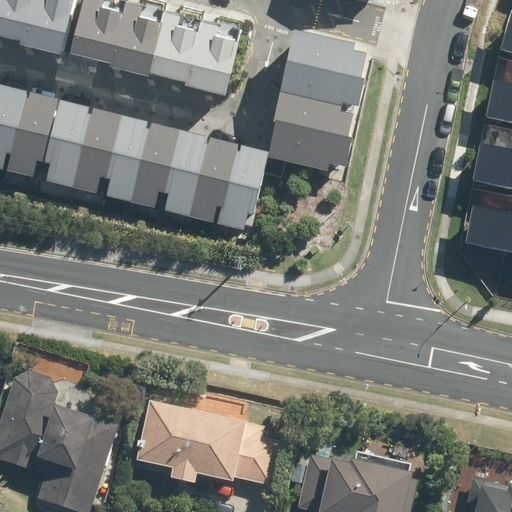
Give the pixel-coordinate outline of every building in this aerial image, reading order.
[(35,0),(0,0),(0,22),(28,30),(35,0)] [(68,41),(78,0),(35,0),(28,30),(68,41)] [(125,1),(125,0),(82,0),(72,41),(111,52),(125,1)] [(168,10),(171,0),(128,0),(115,51),(155,62),(168,10)] [(210,21),(214,7),(184,0),(172,0),(156,62),(196,73),(210,21)] [(238,85),(256,20),(216,9),(198,75),(238,85)] [(511,12),(510,12),(500,50),(511,53),(511,12)] [(350,51),(287,38),(280,71),(355,86),(360,61),(348,59),(350,51)] [(355,86),(280,71),(274,100),(336,113),(337,110),(353,113),(358,87),(355,86)] [(511,83),(491,80),(484,117),(511,122),(511,83)] [(0,172),(6,174),(26,97),(0,90),(0,172)] [(37,184),(56,105),(26,97),(6,174),(37,184)] [(336,113),(274,100),(269,132),(343,146),(348,121),(335,118),(336,113)] [(71,192),(90,114),(56,105),(37,184),(71,192)] [(101,200),(119,121),(90,114),(71,192),(101,200)] [(131,206),(148,128),(119,121),(101,200),(131,206)] [(159,214),(176,135),(148,128),(131,206),(159,214)] [(343,146),(269,132),(264,159),(340,173),(346,146),(343,146)] [(189,221),(206,142),(176,135),(159,214),(189,221)] [(217,228),(236,150),(206,142),(189,221),(217,228)] [(511,150),(478,144),(470,181),(511,188),(511,150)] [(250,220),(264,159),(236,150),(217,228),(243,235),(245,219),(250,220)] [(511,213),(472,206),(465,243),(511,252),(511,213)] [(78,511),(94,511),(123,426),(58,404),(62,393),(55,378),(33,371),(18,379),(0,433),(0,459),(49,476),(41,500),(78,511)] [(276,487),(287,442),(267,437),(270,427),(254,424),(254,423),(157,402),(144,461),(182,469),(180,478),(203,484),(205,474),(241,482),(242,479),(276,487)] [(402,511),(412,469),(354,457),(351,467),(304,457),(292,511),(402,511)] [(511,511),(511,486),(472,476),(462,511),(511,511)]
